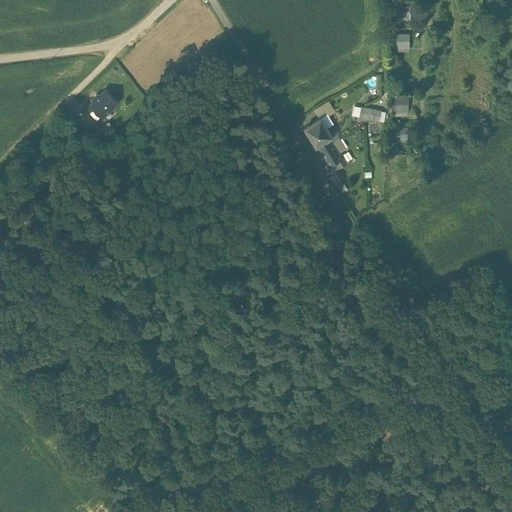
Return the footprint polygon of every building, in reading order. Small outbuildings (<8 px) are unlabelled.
[(467,0),(460,0),(461,13),(474,12),(473,2),(468,3),(467,0)] [(410,2),(395,2),(395,18),(409,19),(410,2)] [(478,22),(467,22),(468,32),(478,32),(478,22)] [(409,31),(394,30),(394,47),(409,47),(409,31)] [(492,34),(479,34),(479,50),(492,50),(492,34)] [(493,59),(479,60),(479,73),(494,72),(493,59)] [(409,62),(394,62),(393,86),(403,86),(403,81),(408,81),(409,62)] [(492,87),(492,80),(475,81),(475,90),(480,90),(480,95),(494,95),(494,87),(492,87)] [(117,102),(106,91),(91,105),(100,114),(100,115),(103,117),(117,102)] [(408,95),(393,95),(393,111),(408,112),(408,95)] [(491,97),(480,98),(481,117),(492,117),(491,97)] [(330,101),(315,110),(320,118),(335,110),(330,101)] [(381,111),(361,107),(359,119),(379,122),(381,111)] [(332,136),(320,118),(305,128),(316,146),(317,145),(329,138),(332,136)] [(111,126),(108,122),(96,133),(102,141),(118,128),(115,124),(111,126)] [(407,125),(393,125),(393,139),(407,139),(407,125)] [(475,133),(467,131),(465,138),(469,139),(475,133)] [(330,165),(342,158),(329,138),(317,145),(330,165)] [(407,153),(392,153),(392,167),(407,167),(407,153)] [(336,173),(331,175),(336,185),(341,182),(336,173)] [(399,184),(385,195),(390,201),(404,190),(399,184)] [(431,379),(424,382),(422,378),(413,382),(422,404),(431,400),(429,395),(436,393),(438,398),(448,394),(442,381),(433,384),(431,379)] [(389,410),(380,396),(373,401),(382,415),(389,410)] [(457,425),(446,432),(453,444),(465,438),(457,425)] [(435,437),(424,442),(430,455),(441,450),(435,437)] [(346,444),(332,452),(335,458),(349,449),(346,444)] [(399,451),(385,459),(391,469),(405,462),(399,451)] [(482,457),(469,465),(475,477),(489,469),(482,457)] [(464,469),(449,470),(450,480),(464,480),(464,469)] [(357,471),(346,477),(351,485),(362,479),(357,471)] [(294,473),(287,477),(293,490),(301,486),(294,473)] [(495,474),(494,475),(485,480),(490,488),(499,482),(495,474)] [(331,484),(318,491),(323,502),(337,494),(331,484)] [(472,485),(456,495),(462,507),(467,504),(478,497),(472,485)] [(410,493),(395,495),(397,507),(412,504),(410,493)] [(267,511),(260,498),(250,504),(254,511),(267,511)] [(370,511),(371,501),(356,500),(355,511),(370,511)] [(511,506),(509,502),(497,508),(498,511),(509,511),(511,511),(511,506)]
